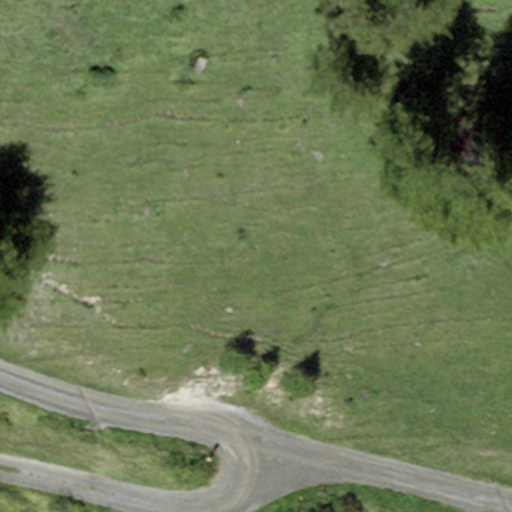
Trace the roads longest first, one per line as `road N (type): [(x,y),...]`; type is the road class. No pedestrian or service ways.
road 1 (track): [(0,475),(173,501),(223,494),(261,450)]
road 2 (track): [(261,450),(0,380)]
road 3 (track): [(510,511),(261,450)]
